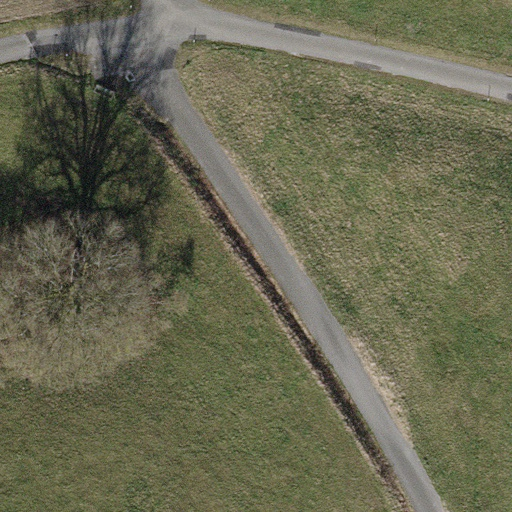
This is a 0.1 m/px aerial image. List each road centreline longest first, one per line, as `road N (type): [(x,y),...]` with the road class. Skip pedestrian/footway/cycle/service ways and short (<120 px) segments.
road 1 (track): [(433,511),(335,334),(131,33)]
road 2 (track): [(511,93),(235,30),(175,26)]
road 3 (track): [(175,26),(0,53)]
